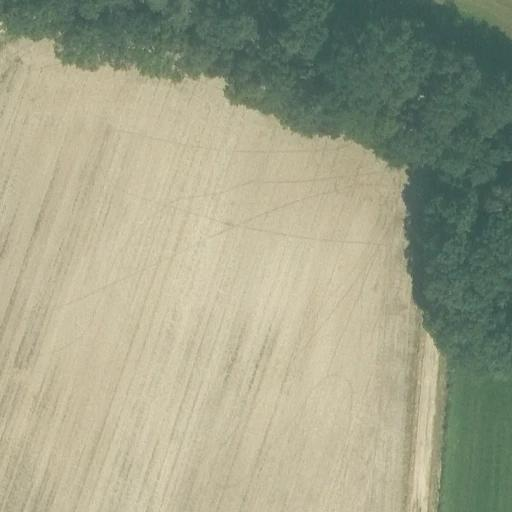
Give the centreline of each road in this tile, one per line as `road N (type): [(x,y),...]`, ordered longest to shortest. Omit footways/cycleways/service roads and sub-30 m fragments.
road 1 (track): [(408,511),(439,111)]
road 2 (track): [(439,111),(149,0)]
